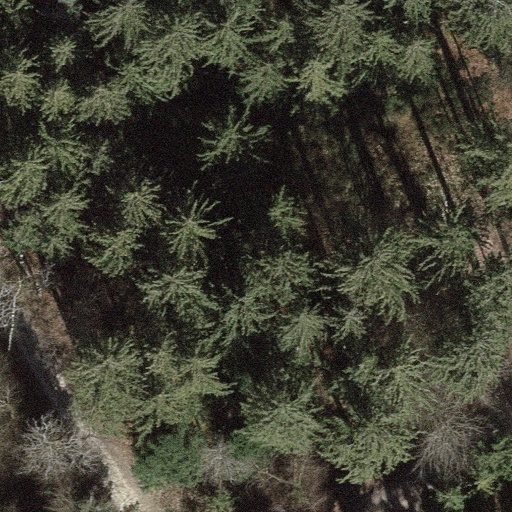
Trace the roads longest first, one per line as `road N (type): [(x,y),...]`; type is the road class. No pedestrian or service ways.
road 1 (track): [(127,511),(0,285)]
road 2 (track): [(366,511),(511,403)]
